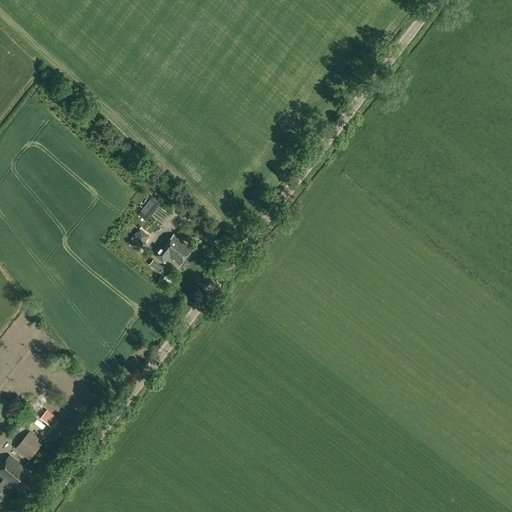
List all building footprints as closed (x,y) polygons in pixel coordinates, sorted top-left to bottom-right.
[(139,214),(146,220),(160,203),(152,197),(139,214)] [(169,257),(180,265),(192,249),(174,235),(163,249),(159,246),(153,253),(165,262),(169,257)] [(148,264),(164,276),(169,270),(164,266),(163,268),(151,259),(148,264)] [(16,448),(29,459),(41,445),(28,433),(16,448)] [(0,500),(12,485),(17,489),(30,473),(9,456),(0,466),(0,475),(7,481),(4,485),(1,489),(0,488),(0,500)]
